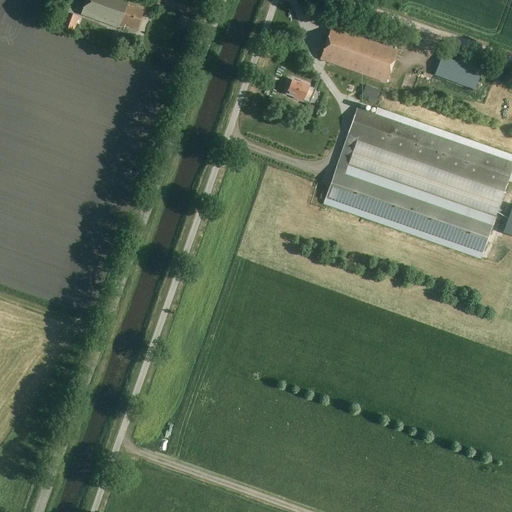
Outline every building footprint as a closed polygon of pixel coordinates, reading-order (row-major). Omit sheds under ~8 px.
[(136,29),(143,12),(126,6),(128,1),(124,0),(86,0),(81,15),(118,29),(119,26),(124,28),(125,25),(136,29)] [(74,31),(79,17),(66,13),(61,27),(74,31)] [(386,83),(392,64),(397,50),(331,27),(319,59),(386,83)] [(440,70),(435,81),(476,96),(480,85),(440,70)] [(310,103),(316,89),(309,87),(309,86),(300,82),(299,84),(291,81),(286,93),(294,96),(294,98),(303,102),(303,101),(310,103)] [(380,91),(366,87),(363,97),(370,99),(369,103),(375,105),(377,101),(380,91)] [(511,170),(511,162),(356,108),(323,204),(480,259),(495,217),(348,166),(357,140),(505,191),(511,170)] [(162,448),(168,438),(162,434),(158,440),(163,443),(160,447),(162,448)]
